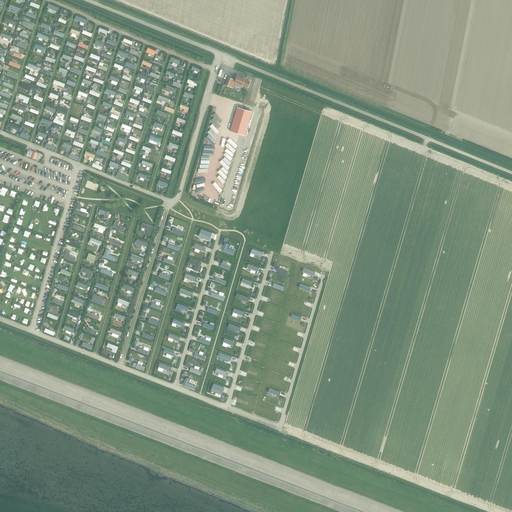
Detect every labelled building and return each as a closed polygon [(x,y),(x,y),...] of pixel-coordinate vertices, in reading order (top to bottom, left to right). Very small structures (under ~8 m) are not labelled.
[(228,77),(225,85),(229,87),(231,82),(242,87),(243,85),(248,87),(250,82),(245,79),(246,78),(237,75),(235,80),(232,79),(233,79),(228,77)] [(237,107),(230,131),(245,136),(252,111),(237,107)] [(108,127),(107,131),(113,133),(116,126),(108,123),(107,126),(108,127)] [(26,156),(39,161),(41,156),(37,154),(38,153),(33,151),(32,152),(28,151),(26,156)] [(77,204),(74,213),(86,217),(88,213),(80,211),(82,206),(77,204)] [(110,212),(99,209),(98,213),(105,215),(104,218),(107,219),(110,212)] [(113,227),(124,231),(125,228),(118,225),(119,221),(116,219),(113,227)] [(153,227),(142,223),(141,227),(148,229),(147,233),(150,235),(153,227)] [(184,232),(172,227),(171,231),(182,236),(184,232)] [(212,234),(201,230),(200,234),(211,238),(212,234)] [(180,247),(169,243),(167,246),(178,251),(180,247)] [(207,247),(195,243),(194,247),(205,251),(207,247)] [(235,252),(224,247),(222,251),(234,256),(235,252)] [(103,257),(114,261),(116,257),(109,254),(110,250),(106,248),(103,257)] [(264,253),(253,248),(251,252),(262,256),(264,253)] [(63,258),(74,262),(76,258),(69,255),(70,251),(66,250),(63,258)] [(96,256),(89,253),(86,260),(93,263),(96,256)] [(202,263),(190,259),(189,262),(200,267),(202,263)] [(232,267),(221,263),(219,267),(230,271),(232,267)] [(259,268),(248,264),(247,268),(258,272),(259,268)] [(92,272),(82,267),(81,271),(88,274),(86,278),(89,279),(92,272)] [(171,277),(160,273),(158,277),(170,281),(171,277)] [(197,278),(186,274),(184,278),(196,282),(197,278)] [(227,282),(216,277),(214,281),(225,286),(227,282)] [(254,283),(242,279),(241,283),(252,287),(254,283)] [(167,292),(156,287),(154,291),(166,296),(167,292)] [(192,293),(181,288),(179,292),(191,296),(192,293)] [(223,297),(212,292),(210,296),(222,301),(223,297)] [(105,299),(93,294),(90,301),(102,306),(105,299)] [(249,298),(237,294),(236,298),(247,302),(249,298)] [(188,308),(177,303),(176,307),(187,312),(188,308)] [(219,312),(208,308),(207,312),(218,316),(219,312)] [(245,313),(234,309),(233,313),(244,317),(245,313)] [(160,322),(148,318),(147,322),(158,326),(160,322)] [(184,323),(173,319),(172,322),(183,327),(184,323)] [(215,326),(204,322),(202,326),(214,330),(215,326)] [(241,328),(230,324),(228,328),(239,332),(241,328)] [(118,347),(108,343),(107,347),(113,349),(112,352),(116,353),(118,347)] [(171,367),(160,363),(158,367),(170,371),(171,367)]
